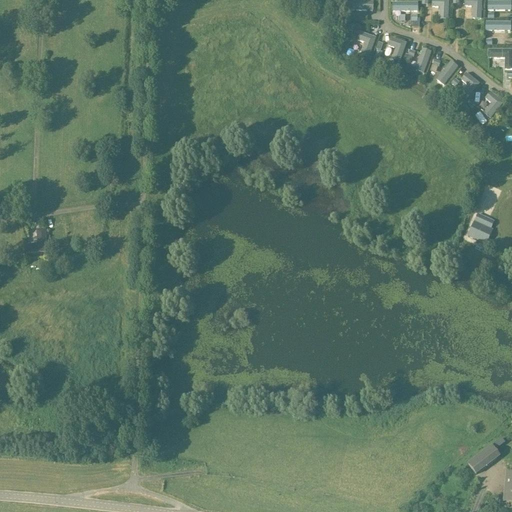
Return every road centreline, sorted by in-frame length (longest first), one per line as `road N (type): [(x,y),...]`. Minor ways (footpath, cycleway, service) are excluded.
road 1 (track): [(141,205),(135,455)]
road 2 (unknown): [(42,0),(32,216)]
road 3 (unclassified): [(0,496),(148,511)]
